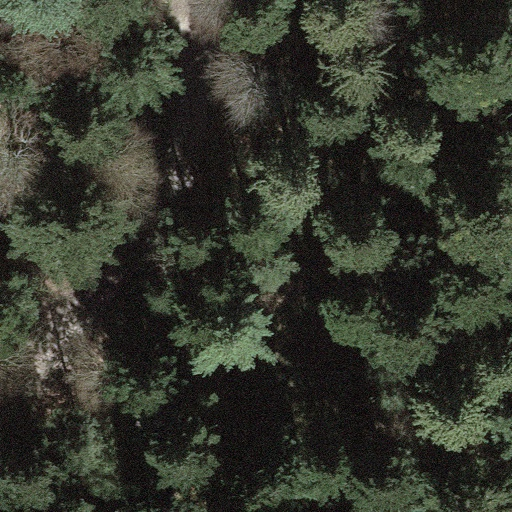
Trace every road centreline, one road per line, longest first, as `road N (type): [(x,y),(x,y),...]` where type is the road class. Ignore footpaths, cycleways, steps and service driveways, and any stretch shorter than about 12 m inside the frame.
road 1 (track): [(0,381),(119,398),(233,394),(379,427),(511,473)]
road 2 (track): [(0,380),(118,261),(151,193),(184,106),(175,0)]
